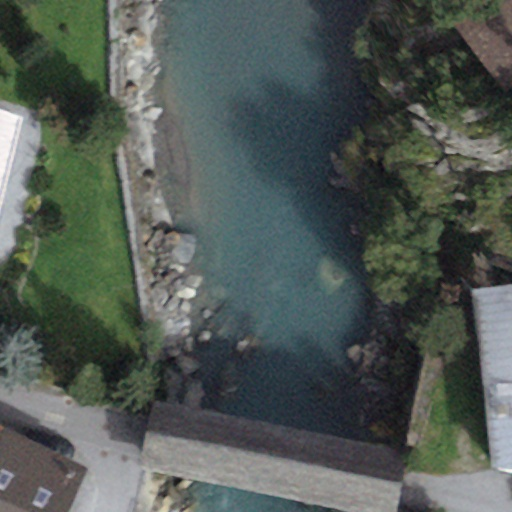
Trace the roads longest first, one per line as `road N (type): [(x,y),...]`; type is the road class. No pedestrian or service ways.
road 1 (track): [(511,511),(141,444)]
road 2 (residential): [(120,439),(0,406)]
